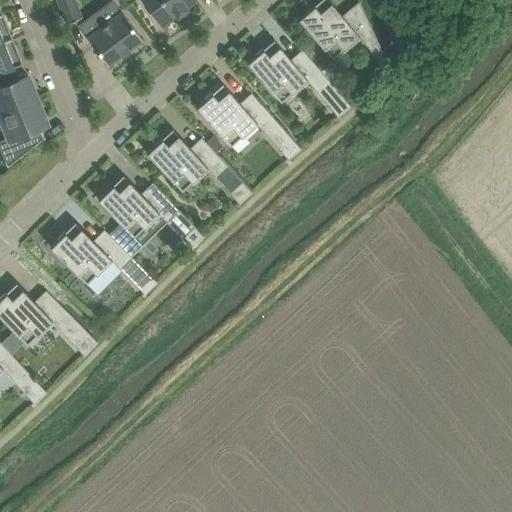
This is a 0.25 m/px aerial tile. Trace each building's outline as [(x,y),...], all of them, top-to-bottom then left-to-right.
[(66,21),(67,22),(82,16),(81,15),(74,0),(58,0),(67,21),(66,21)] [(143,0),(161,24),(195,0),(143,0)] [(386,58),(359,0),(358,0),(342,14),(330,0),(318,0),(299,17),(332,57),(358,35),(381,62),(386,58)] [(82,27),(88,35),(87,36),(108,64),(109,63),(142,39),(143,38),(122,10),(121,10),(114,2),(82,27)] [(3,12),(0,13),(0,42),(13,37),(3,12)] [(13,37),(0,42),(0,71),(16,65),(23,62),(13,37)] [(321,70),(303,48),(291,58),(274,38),(263,47),(247,61),(289,110),(307,79),(314,88),(327,77),(321,70)] [(27,73),(25,73),(20,76),(16,65),(0,71),(0,112),(37,97),(27,73)] [(277,120),(251,91),(240,102),(223,82),(196,105),(231,144),(256,122),(264,131),(277,120)] [(342,94),(329,105),(338,115),(350,104),(342,94)] [(47,122),(46,119),(37,97),(0,112),(0,115),(8,136),(0,138),(0,147),(7,165),(42,138),(45,137),(44,136),(40,125),(47,122)] [(227,164),(204,140),(192,150),(172,127),(146,151),(182,189),(207,166),(215,175),(227,164)] [(206,141),(216,152),(224,145),(214,134),(206,141)] [(288,158),(301,147),(292,136),(279,148),(288,158)] [(141,192),(123,173),(98,198),(134,235),(158,212),(167,220),(179,209),(152,181),(141,192)] [(239,202),(251,190),(242,180),(230,192),(239,202)] [(134,258),(104,228),(93,239),(75,220),(66,230),(50,245),(87,282),(111,258),(122,270),(134,258)] [(182,237),(191,246),(204,234),(194,225),(182,237)] [(135,283),(144,292),(156,280),(147,270),(135,283)] [(51,320),(84,354),(97,340),(46,289),(35,300),(16,281),(0,296),(0,314),(27,343),(51,320)] [(28,371),(0,340),(0,368),(2,367),(16,383),(28,371)] [(46,391),(37,381),(25,392),(34,402),(46,391)]
